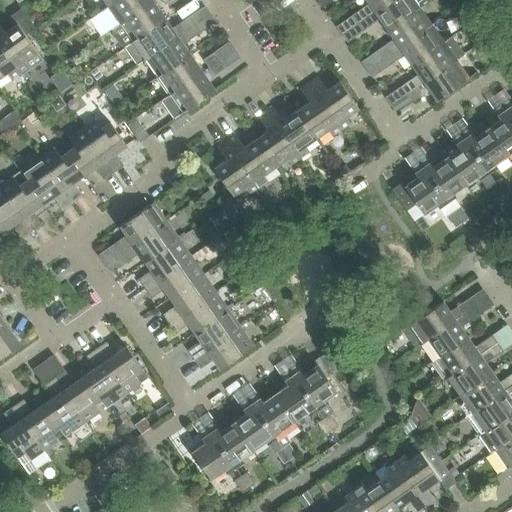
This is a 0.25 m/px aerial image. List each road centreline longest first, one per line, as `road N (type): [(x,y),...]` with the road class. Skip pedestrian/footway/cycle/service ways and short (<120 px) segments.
road 1 (residential): [(270,75),(216,105),(174,141),(156,175),(124,205),(69,236)]
road 2 (residential): [(46,511),(192,407)]
road 3 (residential): [(405,143),(329,33)]
road 4 (residential): [(192,407),(114,299)]
road 5 (residential): [(192,407),(300,331)]
